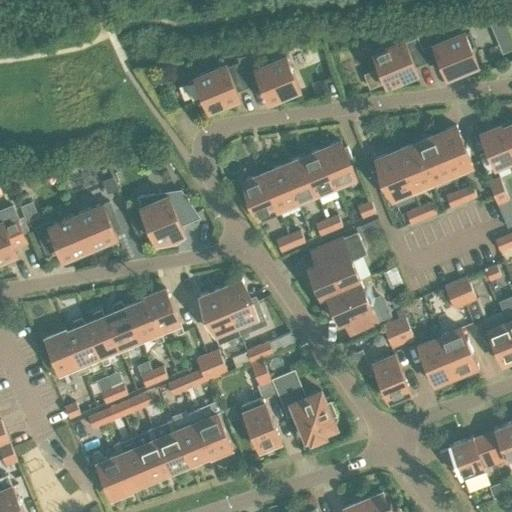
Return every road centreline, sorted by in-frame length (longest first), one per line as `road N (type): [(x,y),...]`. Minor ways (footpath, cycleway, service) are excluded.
road 1 (residential): [(246,236),(202,163),(200,142),(215,127),(511,85)]
road 2 (residential): [(0,290),(221,250),(246,236)]
road 3 (residential): [(382,429),(246,236)]
road 4 (residential): [(205,511),(393,448)]
road 5 (residential): [(382,429),(511,381)]
